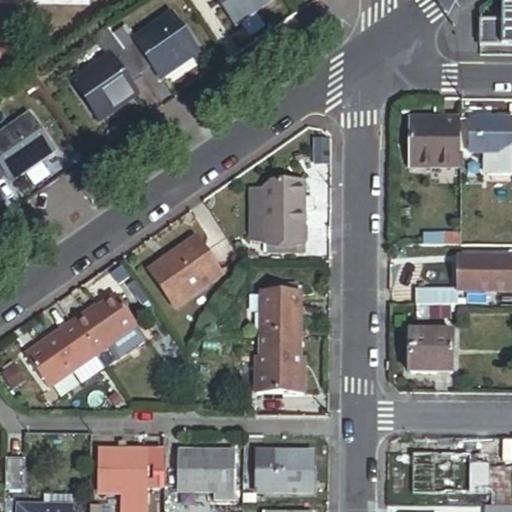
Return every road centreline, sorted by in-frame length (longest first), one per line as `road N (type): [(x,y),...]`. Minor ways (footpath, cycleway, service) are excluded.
road 1 (residential): [(366,59),(0,307)]
road 2 (residential): [(361,415),(366,59)]
road 3 (residential): [(361,415),(511,416)]
road 4 (residential): [(511,80),(453,80),(366,59)]
